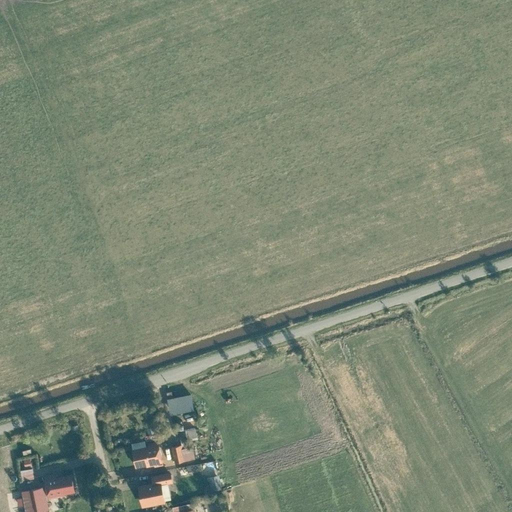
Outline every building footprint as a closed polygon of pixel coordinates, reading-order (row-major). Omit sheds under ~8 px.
[(186,429),(187,437),(196,435),(195,427),(186,429)] [(159,441),(131,447),(135,466),(146,463),(146,465),(163,462),(159,441)] [(182,444),(172,446),(175,461),(195,458),(192,445),(183,447),(182,444)] [(195,466),(179,469),(180,474),(196,471),(195,466)] [(31,467),(20,469),(23,480),(34,477),(31,467)] [(160,479),(161,483),(172,480),(170,470),(149,475),(151,481),(160,479)] [(75,490),(70,473),(43,479),(47,497),(75,490)] [(151,481),(137,484),(141,506),(165,501),(161,483),(160,479),(151,481)] [(44,484),(20,490),(24,511),(34,511),(49,509),(47,497),(44,484)] [(192,502),(172,505),(173,511),(179,511),(194,508),(192,502)]
